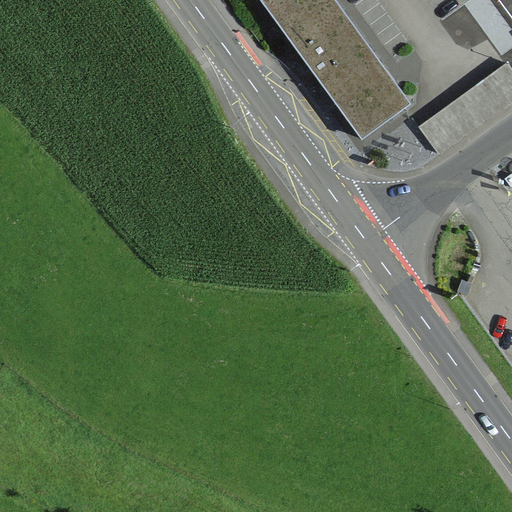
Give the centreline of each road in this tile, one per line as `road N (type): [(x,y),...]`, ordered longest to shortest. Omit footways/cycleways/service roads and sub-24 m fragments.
road 1 (primary): [(189,0),(366,240)]
road 2 (primary): [(366,240),(511,440)]
road 3 (residential): [(366,240),(511,135)]
